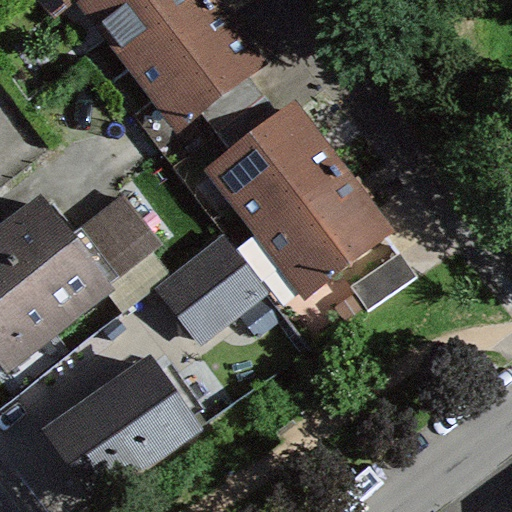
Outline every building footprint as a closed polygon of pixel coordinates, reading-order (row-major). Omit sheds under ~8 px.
[(109,34),(134,67),(214,5),(209,0),(96,0),(94,2),(115,29),(109,34)] [(164,94),(186,122),(201,111),(248,74),(260,65),(214,5),(134,67),(159,98),(164,94)] [(248,74),(201,111),(218,133),(266,97),(248,74)] [(266,97),(218,133),(236,157),(284,121),(266,97)] [(235,201),(261,234),(341,172),(294,112),(284,121),(236,157),(221,169),(242,196),(235,201)] [(291,260),(312,288),(387,232),(341,172),(261,234),(285,264),(291,260)] [(71,241),(108,289),(164,245),(127,198),(71,241)] [(0,240),(0,359),(7,369),(108,290),(108,289),(71,241),(42,205),(21,222),(22,224),(0,240)] [(162,289),(204,342),(269,292),(227,239),(162,289)] [(400,252),(351,286),(369,312),(418,278),(400,252)] [(196,431),(150,365),(51,434),(98,500),(196,431)]
